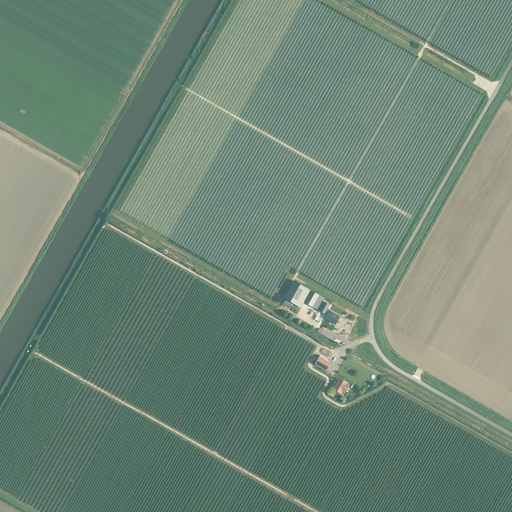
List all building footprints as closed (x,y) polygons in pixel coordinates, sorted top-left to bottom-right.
[(300,308),(304,302),(310,290),(292,280),(282,297),(300,308)] [(312,307),(312,306),(318,310),(324,298),(318,295),(319,295),(310,290),(304,302),(312,307)] [(340,316),(336,314),(329,310),(324,318),(335,324),(340,316)] [(326,371),(330,363),(319,356),(314,364),(326,371)] [(347,383),(339,378),(333,389),(341,393),(342,392),(344,393),(349,385),(346,384),(347,383)]
